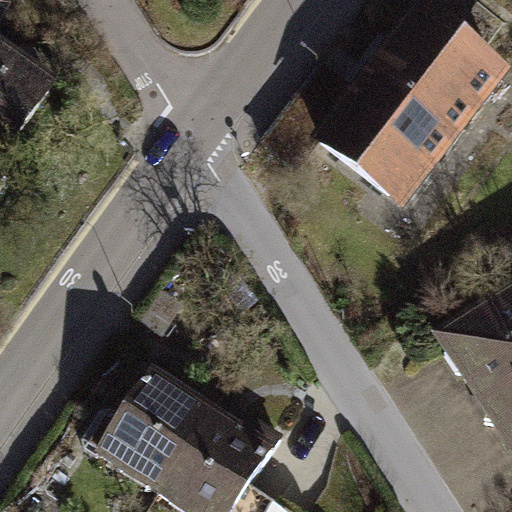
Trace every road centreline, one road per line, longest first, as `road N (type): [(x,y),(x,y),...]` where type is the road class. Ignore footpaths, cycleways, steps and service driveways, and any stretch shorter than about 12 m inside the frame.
road 1 (residential): [(195,132),(429,511)]
road 2 (tertiary): [(0,402),(195,132)]
road 3 (tertiary): [(195,132),(297,0)]
road 4 (residential): [(109,0),(195,132)]
